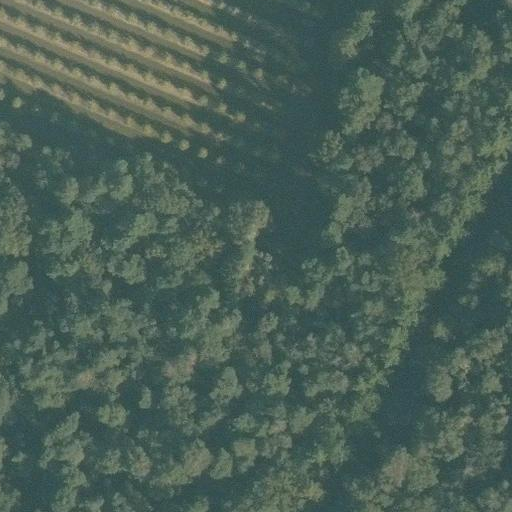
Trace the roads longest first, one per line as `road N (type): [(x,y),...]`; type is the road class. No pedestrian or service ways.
road 1 (track): [(511,60),(263,511)]
road 2 (unknown): [(511,151),(311,511)]
road 3 (track): [(0,143),(211,199)]
